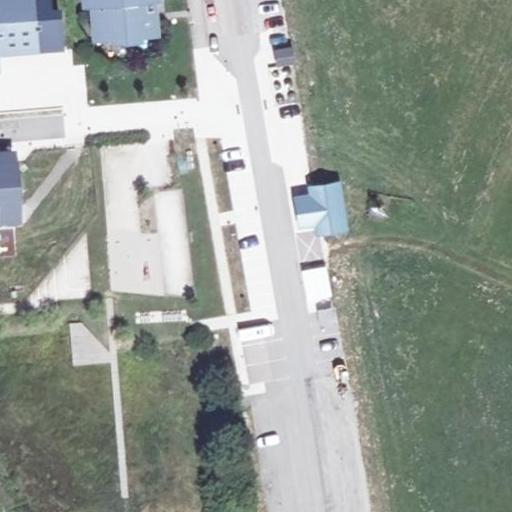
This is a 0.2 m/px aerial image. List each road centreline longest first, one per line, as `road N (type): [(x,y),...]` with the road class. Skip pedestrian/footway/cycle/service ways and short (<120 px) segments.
road 1 (unclassified): [(301,511),(253,106)]
road 2 (unclassified): [(253,106),(0,130)]
